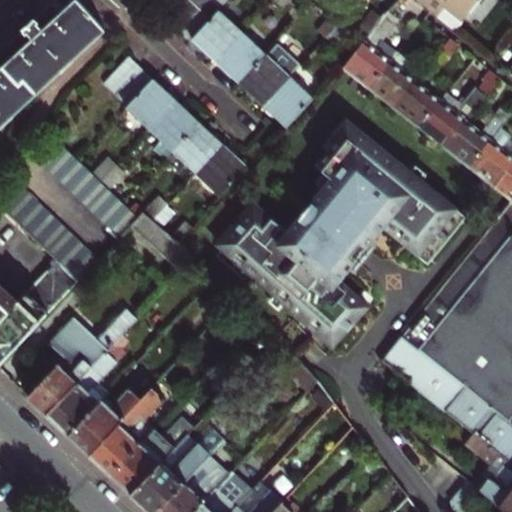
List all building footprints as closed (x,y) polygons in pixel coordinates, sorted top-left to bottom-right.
[(6,65),(33,95),(104,29),(77,0),(76,0),(43,30),(38,24),(39,21),(35,19),(33,22),(30,24),(28,26),(25,29),(27,33),(29,32),(35,38),(6,65)] [(179,30),(191,41),(192,39),(211,19),(219,10),(218,9),(220,7),(226,0),(183,0),(166,19),(167,20),(168,19),(179,30)] [(415,0),(453,30),(477,0),(415,0)] [(215,62),(241,34),(218,13),(220,11),(219,10),(211,19),(192,39),(193,40),(194,38),(206,49),(213,56),(211,58),(215,62)] [(359,27),(369,34),(381,18),(371,11),(359,27)] [(369,34),(364,41),(389,61),(396,53),(381,40),(397,19),(387,11),(384,14),(381,18),(369,34)] [(317,30),(326,36),(339,22),(330,16),(317,30)] [(339,22),(326,36),(336,43),(354,23),(345,16),(339,22)] [(439,50),(450,38),(440,31),(420,56),(429,63),(439,50)] [(241,82),(265,56),(241,34),(215,62),(220,66),(222,64),(231,72),(241,82)] [(457,44),(450,38),(439,50),(448,56),(457,44)] [(368,89),(389,61),(364,41),(342,69),(354,78),(362,84),(368,89)] [(263,105),(288,78),(295,70),(272,48),(265,56),(241,82),(253,93),(260,100),(259,101),(263,105)] [(421,73),(396,53),(389,61),(414,81),(421,73)] [(140,70),(128,58),(103,83),(116,95),(140,70)] [(392,108),(414,81),(389,61),(368,89),(392,108)] [(0,125),(33,95),(6,65),(0,69),(0,125)] [(473,110),(478,103),(500,76),(490,69),(476,87),(475,85),(459,106),(445,94),(440,101),(464,120),(473,110)] [(116,95),(127,106),(152,80),(140,70),(116,95)] [(288,126),(314,99),(313,98),(311,100),(288,78),(263,105),(267,109),(268,108),(278,116),(288,126)] [(362,84),(354,78),(349,85),(356,91),(362,84)] [(152,80),(127,106),(151,128),(177,101),(173,97),(171,98),(161,89),(152,80)] [(392,108),(418,128),(440,101),(414,81),(392,108)] [(177,101),(151,128),(174,150),(199,124),(189,115),(180,106),(181,105),(177,101)] [(443,148),(464,120),(440,101),(418,128),(443,148)] [(478,103),(473,110),(478,114),(484,107),(478,103)] [(501,127),(491,119),(481,133),(490,140),(501,127)] [(253,204),(218,247),(224,251),(219,257),(247,280),(252,274),(278,295),(273,302),(282,309),(287,302),(337,344),(371,302),(342,277),(352,263),(355,266),(376,241),(373,238),(386,222),(430,259),(465,216),(421,181),(426,174),(415,165),(410,172),(346,120),(332,138),(331,136),(323,147),(329,152),(317,167),(324,172),(316,183),(323,189),(288,233),(253,204)] [(468,167),(490,140),(481,133),(464,120),(443,148),(468,167)] [(208,133),(199,124),(174,150),(197,172),(224,145),(219,141),(218,142),(208,133)] [(511,130),(504,124),(501,127),(510,134),(511,130)] [(501,127),(490,140),(502,150),(510,139),(511,137),(511,135),(510,134),(501,127)] [(49,169),(67,149),(55,138),(36,157),(49,169)] [(511,140),(510,139),(502,150),(511,157),(511,140)] [(490,140),(468,167),(481,177),(489,184),(493,187),(511,163),(511,157),(502,150),(490,140)] [(224,145),(197,172),(221,195),(247,168),(246,167),(245,168),(236,160),(226,150),(227,148),(224,145)] [(49,169),(58,178),(77,158),(67,149),(49,169)] [(94,171),(103,179),(116,165),(108,157),(94,171)] [(77,158),(58,178),(68,188),(87,168),(77,158)] [(510,200),(511,202),(511,163),(493,187),(510,200)] [(124,173),(116,165),(103,179),(111,187),(124,173)] [(68,188),(78,198),(97,178),(87,168),(68,188)] [(489,184),(481,177),(475,185),(483,191),(489,184)] [(97,178),(78,198),(88,207),(107,187),(101,181),(97,178)] [(0,195),(0,205),(2,207),(7,212),(27,192),(15,180),(0,195)] [(117,197),(107,187),(88,207),(98,217),(117,197)] [(18,222),(37,201),(27,192),(7,212),(18,222)] [(117,197),(98,217),(109,227),(127,207),(124,203),(117,197)] [(144,211),(152,219),(166,205),(158,197),(144,211)] [(496,413),(511,425),(511,424),(511,202),(510,200),(401,336),(496,413)] [(18,222),(27,231),(47,211),(37,201),(18,222)] [(166,205),(152,219),(161,227),(174,212),(166,205)] [(130,226),(139,218),(127,207),(109,227),(120,237),(130,226)] [(47,211),(27,231),(37,240),(37,241),(57,220),(47,211)] [(139,218),(130,226),(181,271),(194,257),(143,213),(139,218)] [(37,241),(48,251),(67,230),(57,220),(37,241)] [(58,260),(77,239),(67,230),(48,251),(58,260)] [(58,260),(67,269),(87,249),(77,239),(58,260)] [(87,249),(67,269),(79,280),(98,260),(87,249)] [(0,364),(79,280),(67,269),(58,260),(18,301),(0,284),(0,364)] [(37,405),(46,413),(106,350),(136,318),(126,309),(101,335),(77,312),(49,342),(65,356),(28,396),(37,405)] [(476,436),(496,413),(401,336),(382,360),(409,382),(473,433),(476,436)] [(57,423),(68,434),(104,396),(108,392),(98,382),(117,361),(106,350),(46,413),(57,423)] [(89,454),(153,386),(154,385),(143,374),(113,404),(104,396),(68,434),(78,443),(89,454)] [(100,464),(110,474),(154,427),(145,419),(165,398),(153,386),(89,454),(100,464)] [(505,510),(507,511),(511,511),(511,425),(496,413),(476,436),(473,433),(464,443),(495,469),(479,489),(505,510)] [(131,493),(187,434),(194,427),(181,415),(163,435),(154,427),(110,474),(120,483),(131,493)] [(140,502),(150,511),(155,511),(209,455),(224,440),(216,433),(210,439),(207,436),(199,444),(187,434),(131,493),(140,502)] [(209,455),(155,511),(192,511),(229,474),(209,455)] [(0,511),(44,511),(46,510),(32,496),(28,493),(0,466),(0,511)] [(231,511),(252,491),(231,471),(229,474),(192,511),(231,511)] [(390,475),(374,491),(395,510),(407,496),(390,475)] [(252,491),(231,511),(271,511),(285,498),(264,478),(252,491)] [(466,479),(449,501),(452,511),(459,511),(462,509),(467,504),(479,489),(466,479)] [(294,511),(297,509),(285,498),(271,511),(294,511)]
